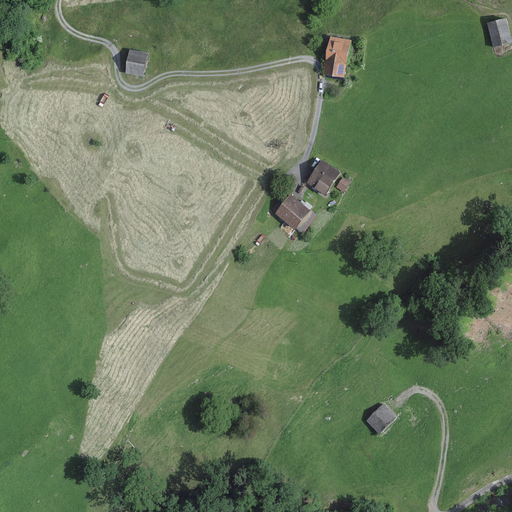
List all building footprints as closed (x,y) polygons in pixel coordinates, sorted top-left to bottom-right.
[(497,18),(480,23),(486,48),(504,43),(497,18)] [(341,79),(348,41),(328,38),(321,76),(341,79)] [(141,54),(125,52),(122,74),(138,76),(141,54)] [(321,162),(302,181),(318,196),(337,177),(321,162)] [(345,177),(340,186),(347,190),(352,181),(345,177)] [(306,213),(288,197),(271,215),(289,232),(306,213)] [(381,407),(364,421),(375,435),(392,421),(381,407)]
